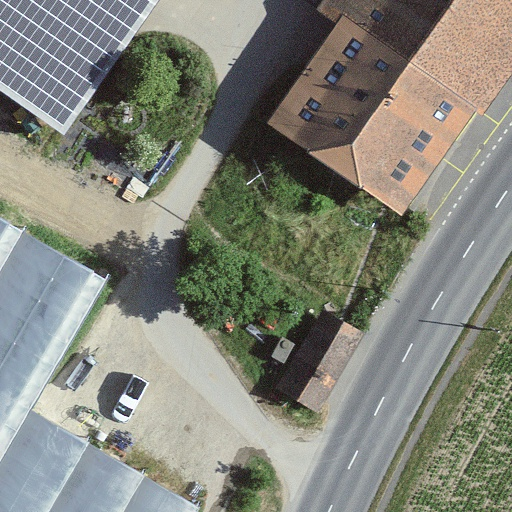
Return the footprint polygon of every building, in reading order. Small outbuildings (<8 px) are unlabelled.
[(143,0),(0,0),(0,85),(60,125),(143,0)] [(511,0),(317,0),(316,2),(334,15),(265,115),(403,210),(511,50),(511,0)] [(0,289),(39,222),(0,200),(0,289)] [(136,275),(61,233),(0,343),(0,490),(12,497),(136,275)] [(70,422),(23,511),(193,511),(205,491),(70,422)]
